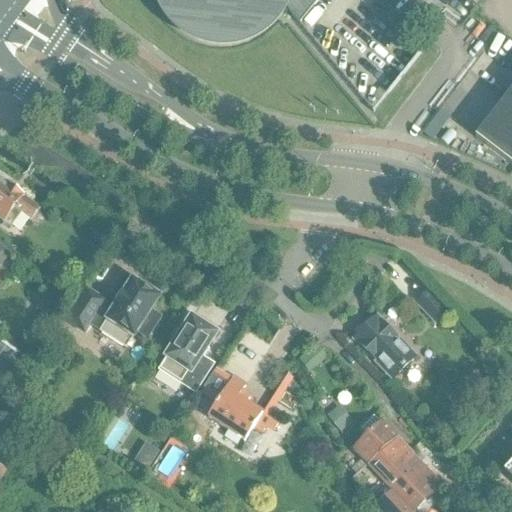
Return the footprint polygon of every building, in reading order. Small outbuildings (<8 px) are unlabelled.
[(181,28),(184,31),(190,34),(197,37),(203,39),(208,40),(212,41),(214,41),(219,41),(223,41),(226,41),(230,41),(235,40),(239,39),(246,37),(252,34),(256,31),(258,30),(260,29),(263,26),(267,23),(268,21),(270,20),(273,16),(274,14),(277,10),(278,8),(280,4),(298,27),(319,0),(160,0),(161,1),(163,6),(165,10),(167,13),(170,17),(173,20),(176,24),(179,27),(181,28)] [(511,89),(474,139),(511,167),(511,89)] [(10,227),(20,214),(30,221),(38,210),(22,198),(0,182),(0,220),(4,223),(10,227)] [(70,279),(63,290),(73,296),(80,285),(70,279)] [(149,313),(158,299),(131,282),(123,295),(122,295),(113,309),(114,309),(113,310),(104,304),(104,303),(85,291),(64,324),(65,324),(67,322),(85,333),(89,327),(99,333),(98,334),(125,351),(136,334),(146,340),(160,320),(149,313)] [(426,293),(414,305),(433,325),(446,313),(426,293)] [(36,314),(57,312),(56,296),(34,298),(36,314)] [(194,395),(212,367),(200,359),(215,336),(190,319),(165,359),(166,360),(159,372),(194,395)] [(374,319),(353,340),(391,379),(413,359),(374,319)] [(322,354),(303,369),(307,375),(326,359),(322,354)] [(218,396),(229,378),(215,369),(202,390),(204,395),(207,397),(210,391),(218,396)] [(0,389),(13,387),(11,375),(0,376),(0,389)] [(207,419),(241,441),(244,443),(252,430),(261,436),(265,429),(272,433),(276,427),(244,406),(249,399),(240,393),(244,388),(232,380),(207,419)] [(362,441),(350,452),(366,468),(367,467),(369,469),(385,453),(399,466),(411,454),(381,422),(379,425),(373,418),(360,430),(366,437),(362,441)] [(334,430),(343,441),(345,443),(355,434),(350,428),(353,426),(347,419),(334,430)] [(306,444),(297,454),(306,462),(314,453),(306,444)] [(0,446),(0,456),(11,464),(16,457),(0,446)] [(385,453),(369,469),(374,474),(380,481),(391,492),(382,501),(375,507),(379,511),(413,511),(441,486),(421,465),(411,454),(399,466),(385,453)] [(511,464),(503,474),(511,482),(511,464)]
